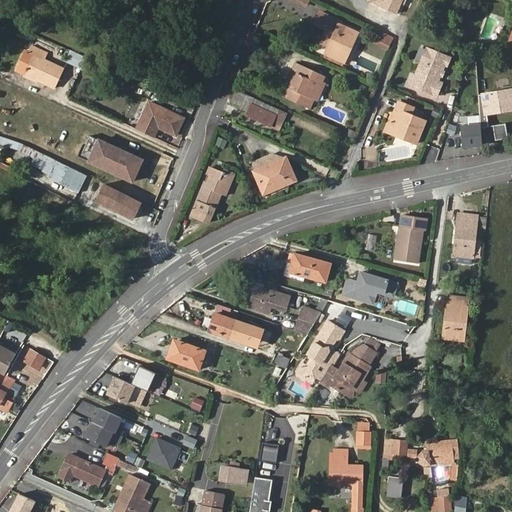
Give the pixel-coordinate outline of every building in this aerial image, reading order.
[(368,0),(396,13),(401,0),(368,0)] [(316,19),(332,27),(336,29),(325,51),(345,61),(352,45),(349,43),(355,28),(340,21),(342,18),(338,16),(322,8),(316,19)] [(0,23),(0,31),(20,40),(25,29),(2,19),(0,23)] [(349,43),(352,45),(359,30),(355,28),(349,43)] [(388,49),(394,36),(381,30),(375,44),(388,49)] [(455,40),(461,42),(463,36),(457,34),(455,40)] [(441,76),(443,71),(446,66),(449,67),(452,59),(429,49),(418,76),(414,75),(409,85),(438,96),(443,84),(439,82),(441,76)] [(28,78),(58,92),(67,75),(48,65),(52,58),(36,50),(33,57),(37,60),(28,78)] [(70,50),(65,61),(83,69),(88,58),(70,50)] [(309,106),(313,98),(322,79),(317,77),(319,71),(296,60),(292,67),(295,68),(297,70),(290,86),(288,84),(283,94),(309,106)] [(295,68),(288,84),(290,86),(297,70),(295,68)] [(192,75),(184,72),(180,81),(189,85),(192,75)] [(322,79),(313,98),(316,99),(325,81),(322,79)] [(511,89),(483,94),(486,114),(511,109),(511,89)] [(271,126),(279,110),(279,109),(238,91),(233,102),(248,110),(246,115),(271,127),(271,126)] [(409,136),(407,140),(416,143),(425,122),(410,116),(413,108),(399,103),(388,126),(409,136)] [(152,109),(139,136),(156,145),(162,135),(178,143),(187,126),(152,109)] [(285,113),(279,110),(271,126),(278,129),(285,113)] [(462,146),(482,145),(481,128),(481,124),(461,126),(462,146)] [(506,124),(493,126),(496,140),(508,138),(506,124)] [(387,130),(407,140),(409,136),(388,126),(387,130)] [(356,133),(349,130),(346,135),(354,139),(356,133)] [(80,191),(87,176),(3,135),(0,141),(0,143),(32,159),(29,167),(80,191)] [(224,149),(228,141),(219,137),(215,145),(224,149)] [(130,185),(141,163),(98,142),(87,163),(130,185)] [(255,168),(278,158),(275,151),(252,162),(255,168)] [(251,172),(259,192),(279,183),(281,186),(293,180),(284,159),(251,172)] [(205,186),(198,202),(217,208),(222,194),(226,195),(232,179),(223,176),(224,173),(212,169),(209,176),(212,178),(208,187),(205,186)] [(224,171),(224,173),(223,176),(232,179),(234,175),(224,171)] [(83,195),(119,213),(124,204),(89,184),(83,195)] [(115,219),(119,213),(83,195),(80,201),(115,219)] [(217,208),(198,202),(194,215),(212,222),(217,208)] [(454,254),(473,256),(477,217),(459,215),(454,254)] [(417,262),(421,242),(418,241),(420,229),(423,230),(426,230),(428,220),(405,217),(404,227),(400,226),(395,258),(417,262)] [(383,255),(385,239),(375,237),(372,253),(383,255)] [(326,281),(330,264),(293,253),(291,262),(287,261),(284,276),(302,281),(303,275),(326,281)] [(347,279),(343,295),(373,303),(377,291),(394,296),(397,282),(360,272),(358,282),(347,279)] [(249,308),(270,314),(272,307),(286,311),(290,296),(256,285),(249,308)] [(463,340),(467,298),(449,296),(444,338),(463,340)] [(309,332),(329,300),(322,298),(315,310),(303,307),(296,331),(307,335),(309,332)] [(228,315),(230,308),(217,304),(215,311),(228,315)] [(214,312),(208,330),(242,342),(248,323),(214,312)] [(339,361),(343,354),(337,350),(334,346),(338,340),(342,339),(347,330),(329,319),(313,346),(314,350),(311,355),(308,353),(301,364),(303,365),(305,368),(312,373),(313,375),(310,380),(316,384),(320,377),(326,381),(337,364),(334,362),(335,361),(339,361)] [(175,340),(171,350),(179,352),(182,342),(175,340)] [(17,351),(0,341),(0,344),(16,353),(17,351)] [(179,352),(171,350),(168,359),(197,369),(204,349),(182,342),(179,352)] [(341,367),(337,364),(326,381),(325,382),(332,387),(334,383),(342,388),(347,381),(354,385),(362,372),(367,375),(373,365),(371,364),(379,351),(366,343),(357,349),(354,353),(351,351),(341,367)] [(16,353),(0,344),(0,371),(5,374),(16,353)] [(31,346),(25,358),(38,365),(44,353),(31,346)] [(273,363),(287,369),(292,360),(275,354),(273,363)] [(281,377),(287,369),(273,363),(272,363),(269,372),(281,377)] [(307,380),(310,380),(313,375),(312,373),(305,368),(303,365),(301,364),(298,369),(302,377),(307,380)] [(152,393),(160,375),(140,366),(135,376),(133,375),(129,382),(136,385),(152,393)] [(378,380),(385,381),(387,371),(380,370),(378,380)] [(353,395),(367,375),(362,372),(354,385),(347,381),(342,388),(353,395)] [(13,380),(0,374),(0,406),(6,411),(11,402),(5,398),(10,388),(14,381),(13,380)] [(128,403),(136,385),(129,382),(116,376),(108,394),(128,403)] [(17,392),(10,388),(5,398),(11,402),(17,392)] [(202,406),(205,397),(196,393),(192,402),(202,406)] [(114,432),(115,433),(122,418),(100,408),(97,415),(94,414),(91,422),(93,423),(114,432)] [(84,436),(107,447),(114,432),(93,423),(89,431),(87,430),(84,436)] [(357,441),(371,442),(372,428),(358,427),(357,441)] [(180,448),(156,437),(147,459),(171,470),(180,448)] [(198,441),(191,438),(188,445),(195,448),(198,441)] [(394,439),(384,439),(383,453),(383,459),(389,459),(389,453),(393,453),(394,439)] [(405,454),(406,439),(394,439),(393,453),(405,454)] [(419,453),(420,460),(425,465),(451,461),(452,459),(459,458),(457,440),(427,444),(427,449),(420,450),(419,453)] [(274,451),(275,445),(262,443),(260,460),(261,460),(259,469),(264,469),(265,460),(276,462),(278,452),(274,451)] [(362,511),(364,464),(348,464),(345,464),(345,449),(333,448),(333,452),(329,452),(329,486),(343,486),(343,484),(354,484),(352,511),(362,511)] [(73,474),(79,458),(63,451),(54,471),(65,475),(67,471),(73,474)] [(138,455),(131,452),(127,461),(134,464),(138,455)] [(112,464),(116,456),(109,453),(105,461),(112,464)] [(98,485),(104,470),(79,458),(73,474),(98,485)] [(106,466),(104,470),(98,485),(103,488),(112,468),(106,466)] [(228,481),(245,484),(247,471),(230,468),(223,467),(220,479),(228,481)] [(268,471),(265,489),(273,490),(276,473),(268,471)] [(141,511),(154,486),(134,476),(117,511),(141,511)] [(403,478),(389,477),(387,495),(401,497),(403,478)] [(204,491),(200,511),(219,511),(223,495),(204,491)] [(32,511),(37,501),(19,493),(9,511),(32,511)] [(466,511),(468,497),(456,495),(454,511),(466,511)] [(450,496),(431,498),(432,511),(451,510),(450,496)]
